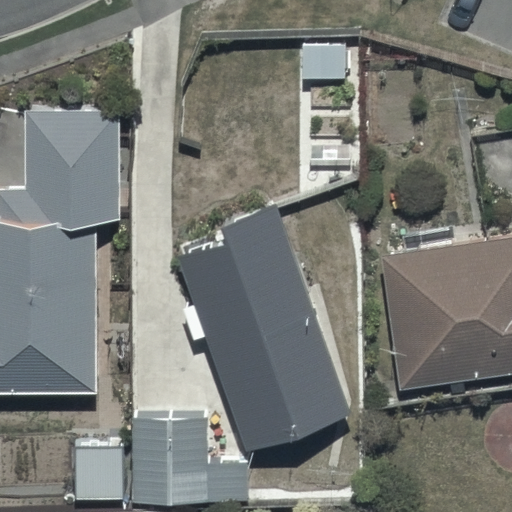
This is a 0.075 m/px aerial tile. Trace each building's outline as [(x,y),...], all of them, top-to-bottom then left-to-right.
[(0,386),(96,387),(97,211),(118,211),(119,101),(25,101),(25,180),(0,179),(0,386)] [(178,246),(247,443),(350,408),(275,191),(218,211),(224,231),(178,246)] [(511,231),(378,250),(395,378),(511,362),(511,231)] [(130,401),(131,495),(245,494),(244,458),(207,458),(207,411),(168,411),(168,401),(130,401)] [(121,439),(74,440),(75,492),(122,491),(121,439)]
